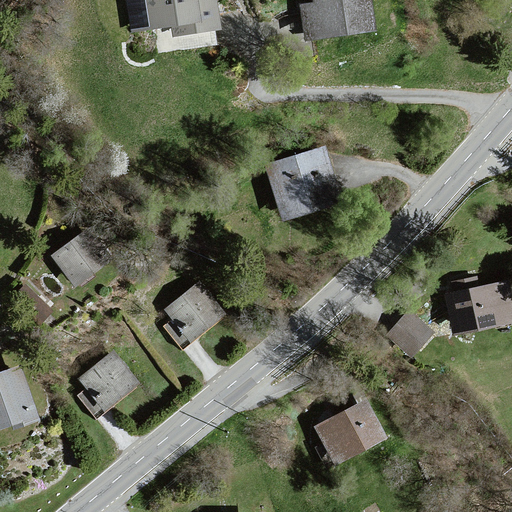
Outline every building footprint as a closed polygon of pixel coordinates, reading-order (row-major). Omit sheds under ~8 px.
[(222,29),(218,0),(124,0),(129,31),(172,25),(174,36),(222,29)] [(377,29),(372,0),(311,0),(312,2),(298,4),(304,40),(377,29)] [(343,200),(325,143),(264,162),(281,219),(343,200)] [(111,257),(87,226),(49,255),(72,286),(111,257)] [(453,292),(443,294),(453,336),(511,322),(511,300),(507,278),(480,284),(478,275),(451,282),(453,292)] [(226,314),(200,279),(162,308),(188,342),(226,314)] [(435,331),(407,308),(386,333),(414,357),(435,331)] [(113,349),(77,377),(85,387),(78,393),(96,416),(139,382),(113,349)] [(41,419),(21,362),(0,369),(0,426),(10,423),(12,429),(41,419)] [(385,437),(365,397),(310,424),(331,465),(385,437)]
